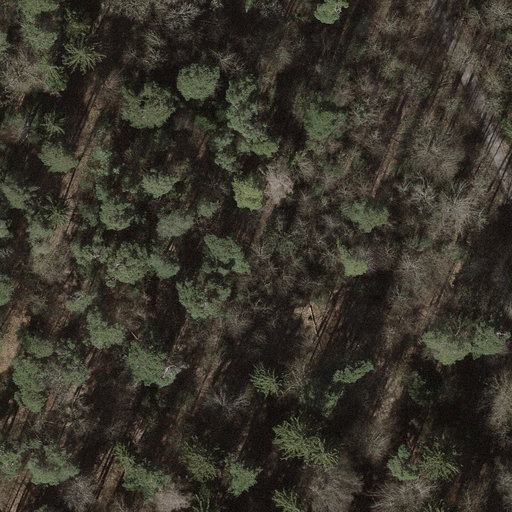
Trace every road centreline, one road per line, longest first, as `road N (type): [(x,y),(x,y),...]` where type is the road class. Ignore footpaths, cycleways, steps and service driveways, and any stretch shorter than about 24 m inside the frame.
road 1 (track): [(48,511),(88,454),(68,253),(90,0)]
road 2 (track): [(432,0),(511,180)]
